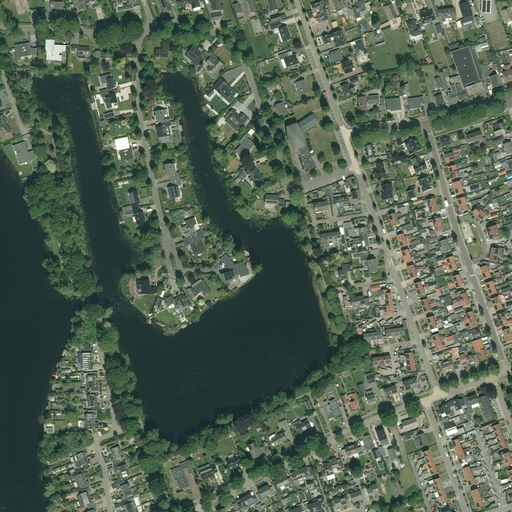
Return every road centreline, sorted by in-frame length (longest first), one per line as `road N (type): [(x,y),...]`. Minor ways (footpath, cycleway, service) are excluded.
road 1 (residential): [(153,29),(231,41),(288,185),(356,167)]
road 2 (tertiary): [(200,506),(425,400)]
road 3 (residential): [(140,35),(137,119),(165,242)]
road 4 (residential): [(344,135),(296,0)]
road 5 (residential): [(0,24),(140,35)]
